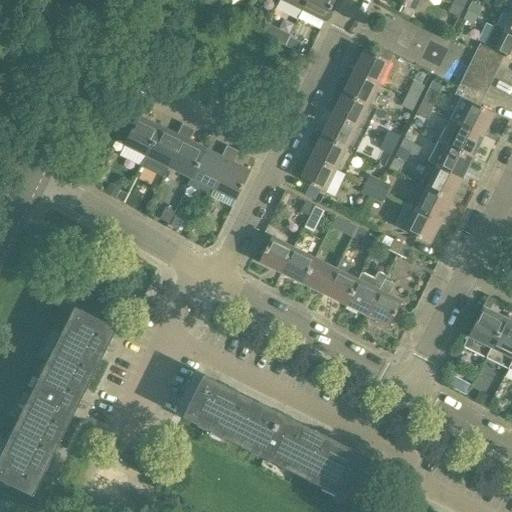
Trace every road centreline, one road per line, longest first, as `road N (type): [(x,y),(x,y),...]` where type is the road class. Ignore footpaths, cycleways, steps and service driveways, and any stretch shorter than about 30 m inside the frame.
road 1 (residential): [(486,511),(171,340),(205,285)]
road 2 (residential): [(400,389),(511,168)]
road 3 (residential): [(400,389),(205,285)]
road 4 (residential): [(205,285),(23,183)]
road 5 (tertiary): [(23,183),(117,0)]
road 6 (residential): [(285,152),(367,0)]
road 7 (residential): [(205,285),(285,152)]
road 8 (residential): [(285,152),(164,93)]
road 9 (residential): [(511,452),(400,389)]
